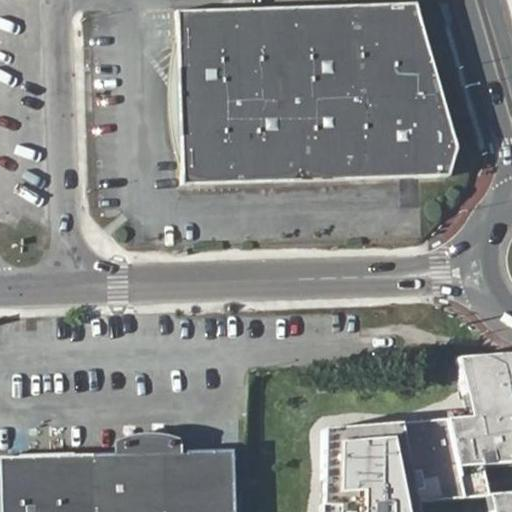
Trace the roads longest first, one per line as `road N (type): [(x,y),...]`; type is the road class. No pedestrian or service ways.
road 1 (unclassified): [(481,269),(69,285)]
road 2 (unclassified): [(69,285),(59,0)]
road 3 (tertiary): [(469,0),(511,147),(500,210)]
